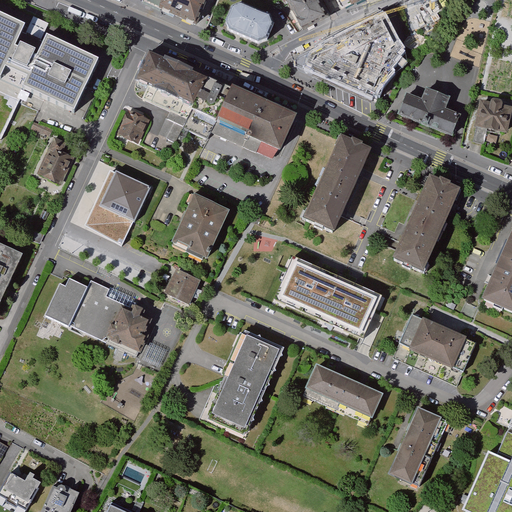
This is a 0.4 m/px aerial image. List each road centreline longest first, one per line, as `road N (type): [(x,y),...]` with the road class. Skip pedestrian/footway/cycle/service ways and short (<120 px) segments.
road 1 (residential): [(150,27),(0,354)]
road 2 (tertiary): [(257,75),(511,192)]
road 3 (residential): [(257,75),(391,0)]
